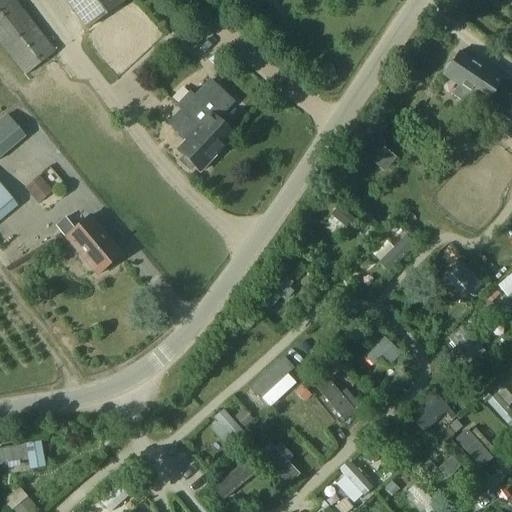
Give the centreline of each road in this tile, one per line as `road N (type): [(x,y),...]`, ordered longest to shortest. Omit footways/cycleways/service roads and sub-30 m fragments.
road 1 (tertiary): [(0,405),(102,392),(169,358),(227,286),(413,0)]
road 2 (unknown): [(285,511),(424,364),(424,347),(378,298),(361,291),(309,302),(145,440)]
